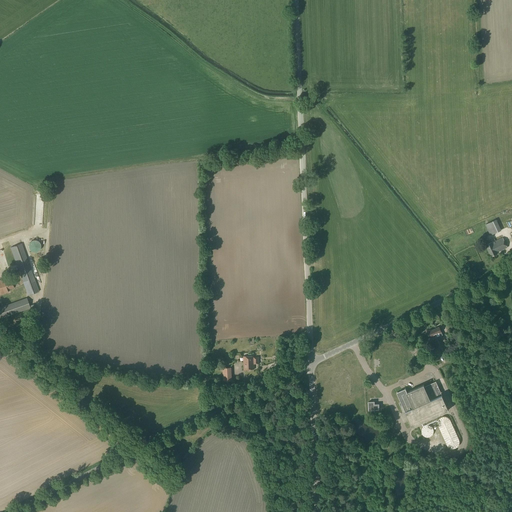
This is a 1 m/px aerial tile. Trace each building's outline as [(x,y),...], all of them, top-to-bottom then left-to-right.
[(490,236),(501,230),(496,220),(485,225),(490,236)] [(507,248),(503,238),(495,241),(494,238),(491,240),(492,242),(485,245),(491,256),(498,253),(497,253),(507,248)] [(28,296),(39,292),(22,243),(10,248),(28,296)] [(10,278),(4,280),(3,279),(0,279),(0,294),(8,292),(8,291),(14,288),(10,278)] [(0,318),(31,309),(27,298),(0,307),(0,318)] [(441,332),(439,327),(431,331),(431,329),(427,331),(430,338),(434,336),(434,335),(436,334),(437,337),(440,336),(442,342),(445,341),(443,335),(441,332)] [(254,356),(243,356),(244,370),(254,369),(254,364),(258,364),(258,357),(254,357),(254,356)] [(223,381),(232,381),(231,367),(222,368),(223,381)] [(449,410),(436,382),(425,387),(424,385),(407,392),(405,389),(396,393),(412,427),(449,410)] [(374,405),(374,402),(368,402),(369,410),(379,410),(379,405),(374,405)] [(453,449),(455,448),(456,448),(457,447),(458,446),(459,444),(459,443),(460,442),(460,441),(459,440),(458,438),(450,420),(450,419),(449,418),(447,417),(445,416),(443,417),(442,417),(440,417),(439,419),(438,420),(438,421),(438,423),(438,424),(438,425),(440,429),(447,445),(447,446),(449,447),(450,448),(452,449),(453,449)] [(428,437),(430,437),(432,436),(433,435),(433,434),(434,431),(433,430),(433,429),(432,427),(431,426),(430,426),(428,425),(427,425),(425,426),(424,426),(423,427),(422,428),(422,430),(421,431),(421,432),(422,433),(422,434),(423,435),(424,436),(425,437),(426,437),(428,437)]
